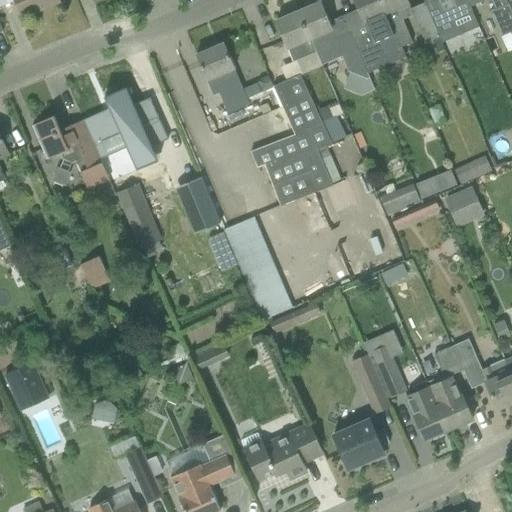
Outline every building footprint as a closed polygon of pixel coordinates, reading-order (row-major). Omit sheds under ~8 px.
[(14,0),(23,18),(60,2),(59,0),(14,0)] [(379,0),(354,0),(358,8),(369,33),(354,39),(369,73),(380,68),(375,58),(400,48),(379,0)] [(407,0),(379,0),(400,48),(402,47),(413,42),(403,19),(408,17),(403,5),(409,3),(407,0)] [(471,12),(466,0),(424,0),(426,4),(425,5),(440,37),(454,30),(450,21),(471,12)] [(466,0),(471,12),(472,11),(471,7),(483,1),(482,0),(466,0)] [(511,11),(507,0),(491,0),(496,10),(491,12),(501,37),(510,33),(511,36),(511,11)] [(321,2),(298,12),(316,52),(321,65),(342,57),(348,72),(367,79),(371,78),(369,73),(354,39),(351,33),(337,39),(329,21),(321,2)] [(425,5),(412,10),(414,15),(430,56),(444,50),(446,50),(440,37),(438,37),(425,5)] [(276,21),(293,62),(316,52),(298,12),(276,21)] [(228,41),(233,53),(248,46),(244,35),(228,41)] [(219,93),(229,114),(250,105),(234,69),(236,68),(224,43),(196,55),(213,95),(219,93)] [(259,79),(257,84),(261,93),(273,87),(268,75),(259,79)] [(275,87),(320,192),(322,191),(322,190),(333,186),(332,184),(342,180),(328,146),(331,145),(321,123),(301,76),(275,87)] [(265,164),(281,206),(296,200),(297,202),(320,192),(275,87),(273,88),(293,136),(270,144),(252,152),(258,167),(265,164)] [(113,113),(89,124),(97,144),(121,133),(135,166),(155,156),(151,146),(168,139),(150,99),(134,106),(126,88),(105,97),(113,113)] [(76,161),(88,189),(110,180),(92,139),(84,120),(61,130),(54,116),(32,126),(40,144),(47,159),(62,153),(64,159),(72,162),(76,161)] [(0,182),(4,180),(0,170),(0,158),(9,155),(0,134),(0,182)] [(455,170),(462,185),(492,171),(485,156),(455,170)] [(453,170),(441,174),(447,189),(459,184),(453,170)] [(359,175),(367,194),(375,190),(367,171),(359,175)] [(200,232),(220,223),(201,177),(180,186),(200,232)] [(347,180),(326,189),(335,212),(356,204),(347,180)] [(137,247),(158,241),(141,182),(120,188),(137,247)] [(380,198),(388,217),(408,208),(407,206),(420,201),(413,184),(380,198)] [(472,186),(445,198),(452,213),(474,203),(479,201),(472,186)] [(297,202),(310,235),(329,227),(331,231),(335,229),(320,192),(297,202)] [(440,210),(436,201),(392,220),(396,229),(440,210)] [(0,251),(11,246),(0,221),(0,251)] [(250,244),(234,251),(263,321),(293,308),(264,238),(251,244),(250,244)] [(58,253),(74,290),(88,283),(72,247),(58,253)] [(72,247),(88,283),(108,275),(100,257),(82,265),(74,247),(72,247)] [(386,286),(396,281),(391,269),(380,274),(386,286)] [(322,314),(317,303),(270,322),(275,334),(322,314)] [(31,334),(20,339),(24,348),(35,344),(31,334)] [(452,345),(464,369),(480,362),(469,338),(452,345)] [(93,353),(106,366),(119,354),(106,341),(93,353)] [(194,357),(200,371),(230,357),(224,344),(194,357)] [(373,352),(391,397),(408,390),(389,345),(373,352)] [(452,345),(435,353),(445,376),(446,377),(451,375),(464,369),(452,345)] [(353,362),(376,414),(391,407),(367,356),(353,362)] [(489,390),(498,409),(511,402),(511,374),(506,359),(491,366),(481,370),(486,381),(485,381),(489,390)] [(34,361),(4,374),(18,405),(47,392),(34,361)] [(188,363),(173,370),(180,385),(195,379),(188,363)] [(442,378),(429,384),(450,430),(473,420),(464,401),(462,394),(461,395),(456,384),(455,384),(446,388),(442,378)] [(414,417),(425,441),(450,430),(429,384),(428,381),(414,387),(411,395),(407,398),(416,416),(414,417)] [(96,404),(92,419),(114,424),(118,409),(107,399),(96,404)] [(333,435),(348,469),(385,453),(382,446),(390,443),(384,429),(382,429),(383,431),(376,434),(370,419),(333,435)] [(244,448),(259,481),(275,473),(276,475),(286,471),(290,479),(307,472),(303,463),(323,453),(309,423),(264,444),(262,439),(244,448)] [(171,478),(184,511),(217,511),(221,511),(210,485),(219,482),(221,488),(243,479),(225,434),(202,444),(209,462),(171,478)] [(140,447),(125,454),(148,504),(164,497),(142,447),(140,447)] [(90,511),(140,511),(139,508),(136,501),(134,502),(115,511),(110,499),(89,509),(90,511)] [(54,511),(53,509),(47,511),(44,511),(40,502),(24,509),(24,511),(54,511)]
